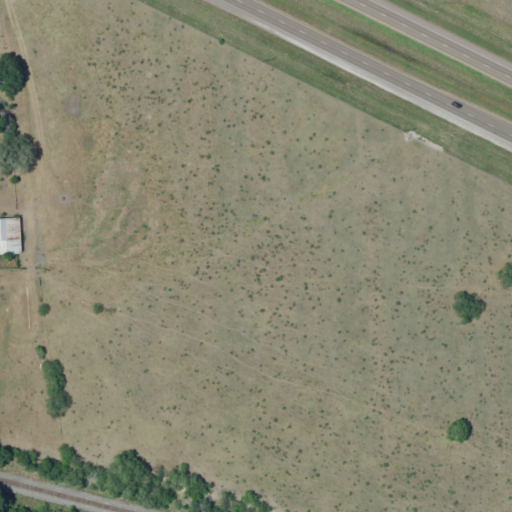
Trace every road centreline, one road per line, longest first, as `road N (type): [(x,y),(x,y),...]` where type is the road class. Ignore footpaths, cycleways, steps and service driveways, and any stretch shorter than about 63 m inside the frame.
road 1 (trunk): [(236,0),(511,135)]
road 2 (trunk): [(511,82),(347,0)]
